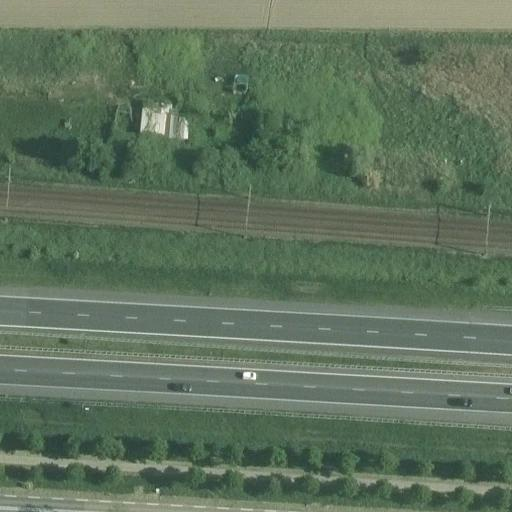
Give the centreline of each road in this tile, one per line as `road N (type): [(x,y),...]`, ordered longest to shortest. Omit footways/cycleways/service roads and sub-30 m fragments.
road 1 (motorway): [(511,343),(0,311)]
road 2 (motorway): [(0,371),(511,401)]
